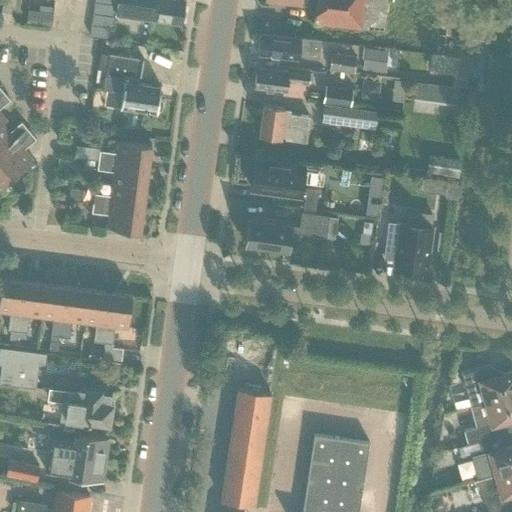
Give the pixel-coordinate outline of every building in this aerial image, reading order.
[(149,18),(181,23),(184,0),(118,0),(118,3),(139,6),(139,4),(151,6),(149,18)] [(293,0),(301,1),(301,0),(317,0),(316,22),(384,29),(387,0),(293,0)] [(456,25),(459,0),(439,0),(433,52),(455,55),(459,26),(456,25)] [(92,2),(90,13),(113,17),(115,5),(92,2)] [(28,9),(27,21),(51,25),(53,13),(28,9)] [(90,13),(89,25),(112,28),(113,17),(90,13)] [(112,28),(89,25),(87,36),(110,40),(112,28)] [(261,32),(259,53),(298,58),(298,54),(318,56),(320,39),(261,32)] [(356,55),(332,52),(330,70),(354,73),(356,55)] [(97,68),(105,70),(103,79),(108,80),(107,88),(123,90),(120,106),(157,111),(161,86),(135,81),(139,60),(100,53),(97,68)] [(453,75),(452,85),(458,86),(466,87),(468,71),(470,72),(472,57),(470,57),(458,55),(456,75),(453,75)] [(257,67),(255,86),(287,90),(288,80),(307,82),(309,69),(289,66),(289,71),(257,67)] [(394,79),(393,89),(404,91),(405,80),(394,79)] [(459,87),(419,80),(415,105),(454,112),(459,87)] [(350,104),(353,88),(328,85),(325,101),(350,104)] [(0,107),(10,99),(3,90),(0,92),(0,124),(2,123),(7,119),(0,110),(0,107)] [(325,103),(323,119),(375,127),(377,111),(325,103)] [(285,107),(264,104),(260,133),(281,136),(281,135),(286,136),(285,138),(306,141),(310,115),(284,112),(285,107)] [(0,124),(0,154),(29,129),(21,121),(10,131),(2,123),(0,124)] [(36,138),(29,129),(0,154),(0,182),(2,184),(33,158),(24,148),(36,138)] [(76,144),(74,156),(98,159),(149,166),(152,144),(118,139),(117,152),(100,149),(100,147),(76,144)] [(430,155),(427,173),(458,176),(460,159),(430,155)] [(146,187),(149,166),(98,159),(97,169),(114,171),(113,183),(146,187)] [(314,209),(317,188),(301,186),(303,166),(255,160),(251,188),(303,196),(302,208),(314,209)] [(436,179),(434,190),(445,192),(445,196),(458,198),(459,186),(460,182),(448,180),(436,179)] [(94,192),(93,202),(143,208),(146,187),(113,183),(111,195),(94,192)] [(70,188),(69,199),(83,200),(84,190),(70,188)] [(140,231),(143,208),(93,202),(92,211),(109,214),(107,226),(140,231)] [(326,237),(329,214),(301,211),(299,225),(292,224),(292,223),(248,217),(244,245),(288,251),(291,231),(298,231),(298,233),(326,237)] [(363,220),(362,231),(370,232),(372,221),(363,220)] [(426,270),(432,228),(388,222),(384,253),(397,255),(395,266),(426,270)] [(18,330),(24,280),(2,277),(0,293),(0,310),(10,312),(8,329),(11,329),(10,338),(16,339),(18,330)] [(29,314),(41,316),(46,283),(24,280),(18,330),(27,331),(29,314)] [(67,286),(46,283),(41,316),(53,318),(51,335),(60,336),(67,286)] [(72,320),(84,322),(88,288),(67,286),(60,336),(70,337),(72,320)] [(110,291),(88,288),(84,322),(96,323),(94,340),(103,341),(110,291)] [(115,326),(127,327),(132,294),(110,291),(103,341),(113,343),(115,326)] [(49,349),(59,351),(61,340),(61,338),(51,337),(49,349)] [(0,347),(0,363),(2,363),(0,378),(0,382),(35,387),(40,352),(0,347)] [(488,363),(461,370),(471,405),(507,395),(511,393),(511,369),(492,375),(488,363)] [(101,389),(86,387),(86,390),(75,389),(75,391),(50,387),(48,397),(63,399),(61,415),(107,422),(108,419),(110,420),(112,407),(110,407),(111,394),(100,393),(101,389)] [(271,392),(238,387),(221,499),(254,504),(271,392)] [(511,393),(507,395),(471,405),(476,426),(464,429),(468,443),(478,440),(498,435),(507,432),(504,419),(511,416),(511,393)] [(47,449),(49,434),(29,431),(27,446),(47,449)] [(50,440),(48,450),(104,459),(108,438),(76,433),(75,444),(50,440)] [(358,511),(369,441),(314,433),(302,511),(358,511)] [(470,454),(477,478),(496,473),(511,467),(511,444),(501,448),(498,435),(478,440),(481,451),(470,454)] [(48,450),(45,471),(70,475),(101,480),(104,459),(48,450)] [(37,480),(40,465),(9,459),(6,474),(37,480)] [(511,467),(496,473),(477,478),(476,478),(490,511),(511,505),(511,467)] [(86,511),(89,494),(58,489),(54,511),(86,511)]
